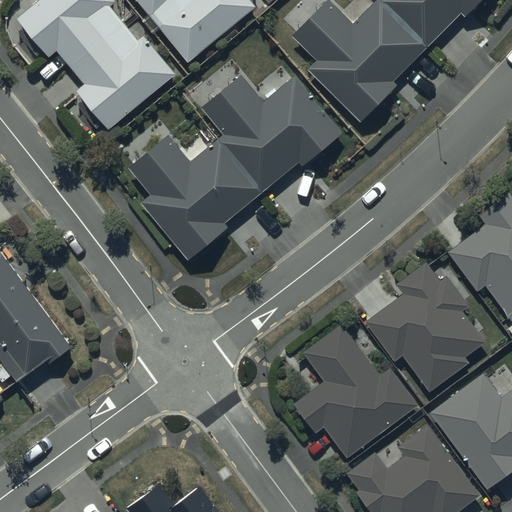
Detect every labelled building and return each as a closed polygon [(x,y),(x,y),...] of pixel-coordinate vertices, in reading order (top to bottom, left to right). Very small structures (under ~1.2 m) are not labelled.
[(30,0),(18,10),(24,18),(16,25),(38,52),(47,45),(50,50),(57,44),(84,77),(77,84),(81,90),(73,97),(97,126),(106,119),(109,123),(175,67),(143,30),(138,35),(108,0),(30,0)] [(140,0),(148,9),(142,14),(154,29),(160,24),(185,56),(255,1),(253,0),(140,0)] [(426,41),(384,0),(368,0),(352,16),(336,0),(319,0),(291,28),(315,53),(307,61),(360,115),(396,79),(392,74),(426,41)] [(384,0),(426,41),(461,7),(464,10),(473,0),(384,0)] [(216,133),(260,187),(298,155),(301,159),(342,125),(295,68),(263,95),(241,69),(202,101),(223,127),(216,133)] [(260,187),(216,133),(190,155),(168,129),(129,161),(150,186),(140,194),(187,254),(228,221),(224,216),(260,187)] [(484,217),(446,245),(478,286),(486,280),(511,315),(511,190),(508,185),(477,208),(484,217)] [(0,338),(4,344),(0,346),(0,356),(18,380),(46,359),(49,363),(73,345),(1,252),(0,252),(0,338)] [(403,289),(366,315),(395,354),(402,349),(429,387),(469,358),(465,352),(485,337),(461,304),(468,299),(447,270),(441,275),(426,254),(394,277),(403,289)] [(303,345),(324,375),(296,395),(317,427),(324,422),(345,451),(419,400),(393,361),(381,370),(343,316),(303,345)] [(484,368),(431,406),(485,483),(511,463),(511,384),(501,392),(484,368)] [(387,462),(375,446),(347,467),(359,483),(357,484),(376,511),(378,511),(379,511),(425,511),(432,508),(434,511),(448,511),(480,489),(428,418),(397,441),(404,450),(387,462)] [(163,477),(128,502),(135,511),(226,511),(202,477),(176,496),(163,477)]
